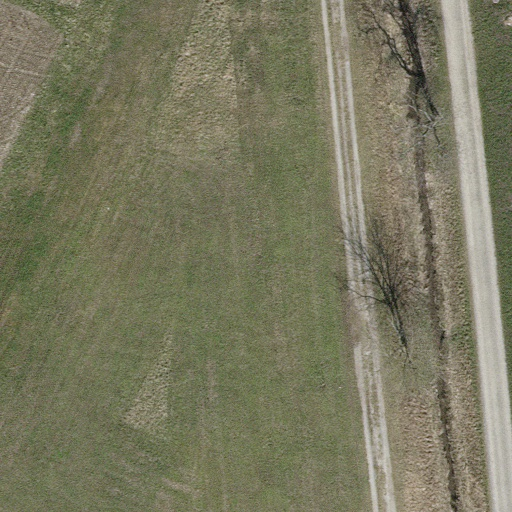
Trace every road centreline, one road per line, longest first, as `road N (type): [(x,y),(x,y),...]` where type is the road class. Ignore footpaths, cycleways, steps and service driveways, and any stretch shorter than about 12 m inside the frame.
road 1 (track): [(451,0),(508,511)]
road 2 (track): [(337,0),(388,511)]
